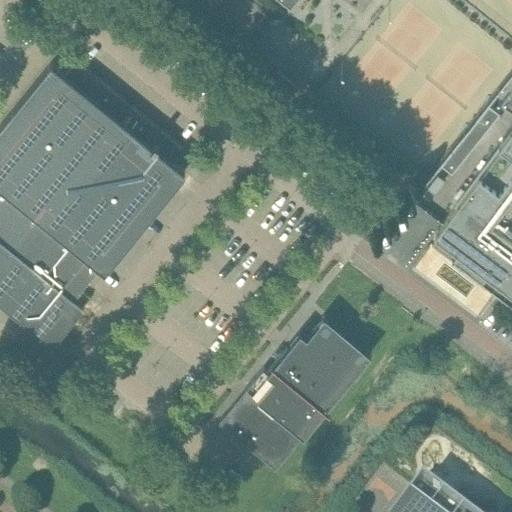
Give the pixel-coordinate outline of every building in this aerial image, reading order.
[(182,0),(248,35),(265,3),(259,0),(182,0)] [(0,302),(52,345),(83,308),(73,300),(101,265),(105,268),(184,170),(172,160),(182,146),(75,59),(65,73),(52,62),(0,125),(0,302)] [(511,88),(501,103),(511,111),(511,88)] [(313,91),(308,97),(313,102),(318,95),(313,91)] [(488,103),(455,144),(467,154),(500,113),(488,103)] [(511,125),(454,203),(456,204),(434,233),(437,236),(431,243),(496,292),(502,284),(511,291),(511,125)] [(324,313),(306,334),(300,329),(289,343),(267,369),(263,366),(218,421),(276,467),(370,351),(324,313)] [(450,511),(424,492),(408,511),(450,511)]
